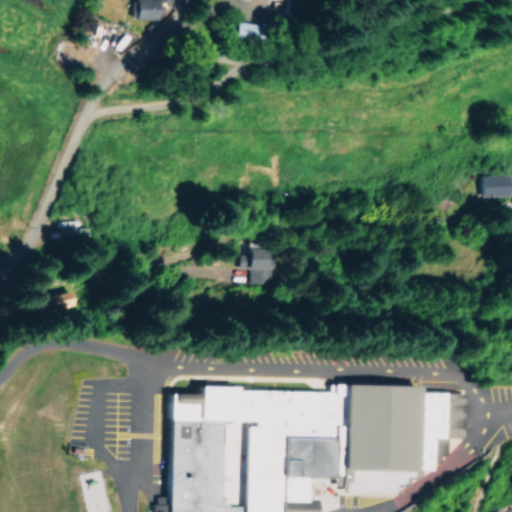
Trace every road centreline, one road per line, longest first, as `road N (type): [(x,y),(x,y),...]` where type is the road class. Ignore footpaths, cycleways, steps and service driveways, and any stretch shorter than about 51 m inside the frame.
road 1 (residential): [(511,202),(432,207),(93,262),(32,235)]
road 2 (residential): [(82,112),(169,102),(262,63),(428,19),(463,0)]
road 3 (residential): [(0,283),(32,235),(99,75),(176,19),(183,0)]
